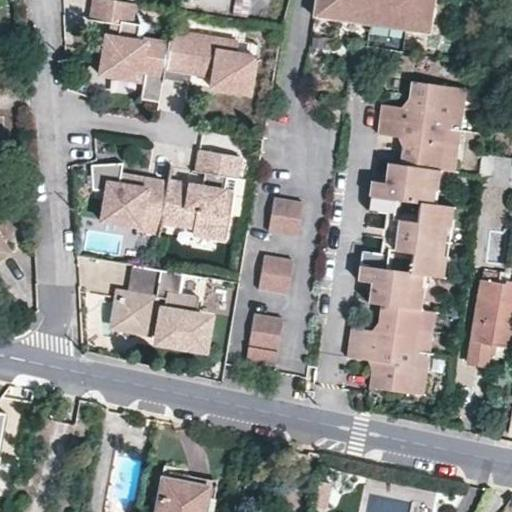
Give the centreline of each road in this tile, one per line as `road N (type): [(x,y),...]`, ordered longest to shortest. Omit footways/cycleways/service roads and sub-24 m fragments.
road 1 (tertiary): [(511,461),(57,367)]
road 2 (unknown): [(317,420),(362,143)]
road 3 (residential): [(47,109),(57,367)]
road 4 (unknown): [(57,367),(28,511)]
road 5 (residential): [(47,109),(184,136)]
